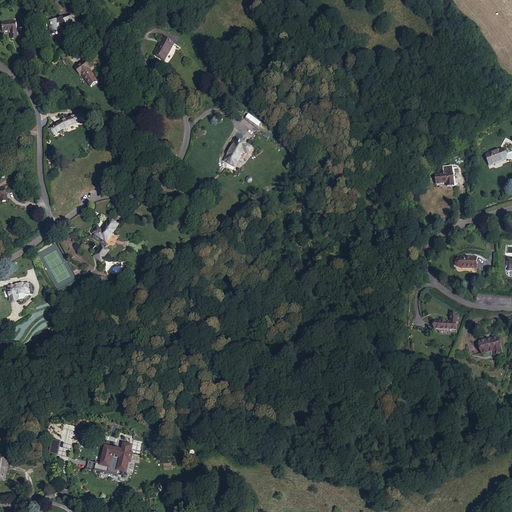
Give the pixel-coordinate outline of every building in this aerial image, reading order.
[(70,34),(78,30),(73,18),(65,22),(63,19),(57,22),(50,22),(50,37),(57,37),(57,35),(65,31),(68,32),(70,34)] [(15,22),(2,21),(2,30),(8,30),(9,30),(9,33),(15,33),(15,22)] [(154,51),(164,58),(174,43),(164,36),(154,51)] [(93,58),(84,66),(89,72),(91,70),(101,82),(107,77),(96,65),(98,64),(93,58)] [(78,120),(89,118),(88,112),(78,114),(70,116),(64,119),(54,127),(58,131),(65,127),(71,123),(78,120)] [(253,116),(250,120),(258,126),(261,122),(253,116)] [(230,155),(228,159),(235,163),(244,149),(248,152),(252,145),(237,137),(227,154),(230,155)] [(506,160),(502,150),(486,155),(489,165),(506,160)] [(453,178),(453,173),(435,175),(436,184),(447,183),(447,187),(454,186),(454,183),(453,178)] [(8,191),(0,192),(0,202),(4,202),(6,206),(11,204),(8,191)] [(103,245),(116,226),(107,220),(100,232),(95,229),(92,234),(94,236),(92,240),(100,245),(92,258),(99,262),(107,252),(103,250),(105,247),(103,245)] [(477,258),(461,257),(461,258),(458,258),(457,260),(456,263),(456,266),(458,268),(460,268),(460,269),(476,269),(477,258)] [(27,283),(8,286),(10,300),(16,300),(16,295),(28,293),(27,283)] [(456,323),(445,322),(445,320),(442,320),(441,322),(435,321),(435,329),(456,330),(456,323)] [(494,355),(501,354),(498,338),(480,342),(482,353),(493,351),(494,355)] [(58,455),(61,443),(53,441),(49,453),(58,455)] [(131,455),(132,449),(124,447),(123,453),(106,448),(101,467),(111,470),(113,459),(121,461),(118,471),(126,474),(129,463),(131,463),(133,455),(131,455)] [(0,480),(5,482),(9,465),(0,462),(0,480)]
